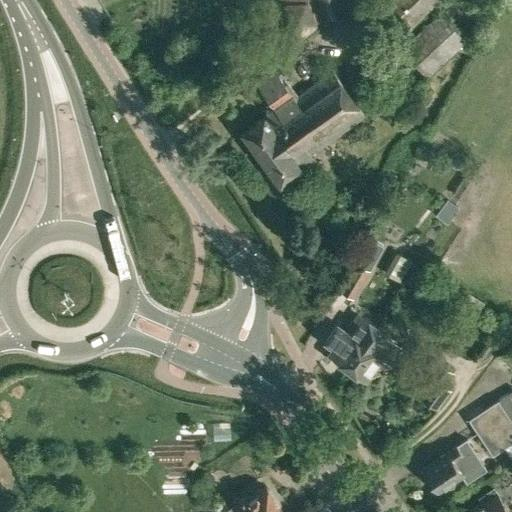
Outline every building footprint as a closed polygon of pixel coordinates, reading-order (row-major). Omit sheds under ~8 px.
[(271,0),(263,28),(285,44),(295,37),(298,39),(317,23),(317,22),(324,17),(347,8),(344,0),(271,0)] [(386,0),(373,13),(398,39),(439,0),(386,0)] [(401,48),(427,76),(466,40),(464,37),(468,33),(459,24),(458,25),(450,16),(446,19),(440,12),(401,48)] [(268,168),(279,184),(314,159),(311,154),(365,115),(332,69),(297,94),(276,65),(255,81),(274,107),(241,131),(252,146),(255,145),(270,167),(268,168)] [(339,289),(353,298),(370,269),(366,267),(372,258),(361,251),(339,289)] [(388,273),(400,280),(412,259),(400,252),(388,273)] [(373,323),(358,312),(344,331),(336,325),(325,340),(324,340),(324,341),(332,347),(328,353),(348,367),(359,351),(355,348),(373,323)] [(359,351),(348,367),(366,380),(382,357),(390,362),(403,345),(373,323),(355,348),(359,351)] [(419,396),(437,409),(451,389),(445,384),(454,371),(436,358),(427,372),(433,376),(419,396)] [(505,446),(511,457),(511,389),(469,418),(492,453),(505,446)] [(421,468),(436,490),(460,474),(465,482),(486,468),(466,438),(457,445),(421,468)] [(464,511),(511,511),(494,484),(476,496),(480,502),(464,511)] [(228,509),(229,511),(275,511),(281,509),(266,485),(228,509)]
